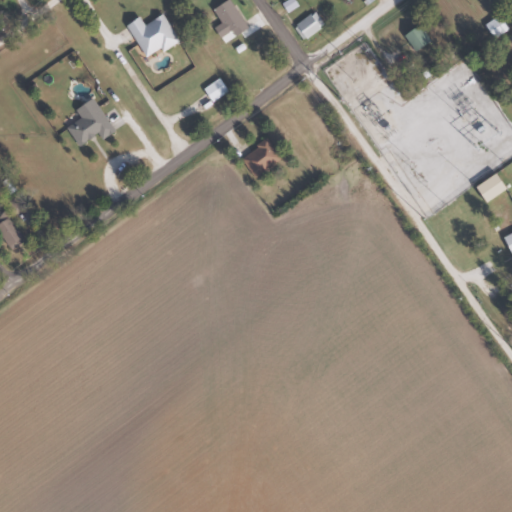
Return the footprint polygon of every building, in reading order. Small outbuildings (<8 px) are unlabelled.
[(246,28),(227,0),(225,0),(211,9),(220,23),(212,28),(218,39),(230,32),(233,37),(246,28)] [(323,26),(312,12),(305,18),(298,8),(287,17),(305,40),(323,26)] [(144,60),(177,42),(161,14),(142,25),(138,17),(125,24),(144,60)] [(483,25),(492,39),(506,30),(497,16),(483,25)] [(429,42),(418,24),(401,33),(412,52),(429,42)] [(114,131),(96,106),(65,127),(77,146),(96,133),(101,140),(114,131)] [(239,156),(250,177),(279,162),(267,140),(239,156)] [(14,213),(21,207),(13,197),(6,203),(14,213)] [(0,211),(0,237),(10,250),(24,239),(2,210),(0,211)]
